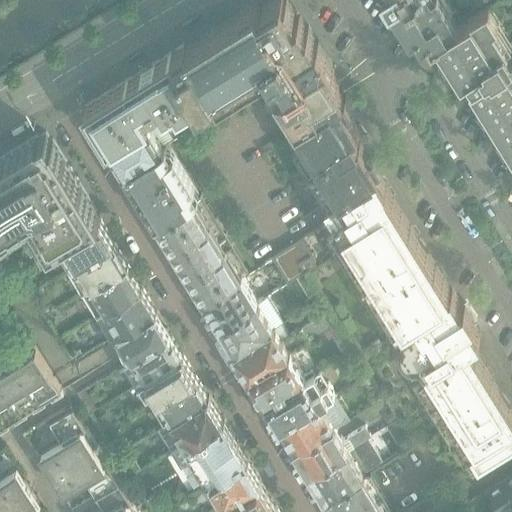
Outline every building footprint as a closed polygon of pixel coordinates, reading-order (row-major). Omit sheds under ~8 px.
[(318,50),(315,44),(318,42),(318,43),(320,42),(318,39),(317,39),(316,38),(310,29),(309,26),(307,27),(306,26),(305,26),(301,20),(302,20),(299,16),(296,18),(293,15),(295,14),(294,12),(293,12),(287,2),(288,2),(286,0),(285,1),(284,0),(273,0),(265,5),(263,7),(264,8),(260,10),(256,4),(254,5),(253,2),(240,10),(241,13),(238,15),(187,46),(186,44),(172,53),(199,97),(201,100),(214,91),(219,100),(270,68),(270,69),(270,71),(271,76),(272,80),(276,82),(280,84),(280,85),(275,88),(292,115),(297,123),(299,121),(341,97),(340,96),(342,94),(339,89),(336,84),(340,82),(338,78),(334,72),(335,72),(334,70),(335,69),(334,67),(333,67),(328,58),(328,57),(327,56),(328,55),(326,52),(325,53),(325,54),(322,56),(318,50)] [(450,9),(444,0),(391,0),(412,34),(414,33),(414,32),(417,31),(418,32),(419,31),(420,34),(420,35),(423,39),(430,35),(433,41),(439,38),(438,37),(443,34),(459,23),(456,19),(451,11),(450,9)] [(473,0),(468,0),(467,1),(472,9),(477,6),(473,0)] [(467,1),(462,4),(467,12),(472,9),(467,1)] [(462,4),(457,7),(462,15),(467,12),(462,4)] [(511,108),(511,40),(511,41),(488,5),(459,23),(443,34),(438,37),(439,38),(443,44),(442,45),(443,47),(440,49),(448,62),(449,62),(449,61),(451,60),(453,62),(454,62),(461,72),(460,72),(461,74),(460,74),(461,76),(460,77),(461,78),(462,77),(462,78),(466,75),(470,81),(466,83),(465,84),(465,86),(467,85),(468,87),(474,83),(481,95),(480,96),(482,97),(478,100),(487,113),(488,112),(487,112),(490,110),(491,113),(492,112),(496,119),(511,108)] [(457,7),(451,11),(456,19),(462,15),(457,7)] [(199,97),(172,53),(85,106),(108,144),(109,144),(148,121),(174,106),(176,110),(199,97)] [(361,140),(364,138),(365,139),(366,138),(365,137),(366,137),(365,135),(364,136),(364,135),(363,135),(359,130),(360,129),(360,128),(361,128),(360,126),(359,127),(358,126),(357,124),(350,114),(351,114),(350,111),(353,109),(353,110),(354,109),(353,108),(347,98),(346,96),(345,97),(344,95),(343,96),(342,94),(340,96),(341,97),(299,121),(297,123),(298,124),(290,129),(299,143),(295,146),(328,200),(378,167),(382,165),(382,166),(383,165),(382,164),(382,163),(381,164),(375,154),(376,154),(376,153),(375,152),(374,153),(371,155),(370,153),(369,153),(368,153),(362,144),(363,144),(362,143),(363,143),(361,141),(362,141),(361,140)] [(511,108),(496,119),(500,126),(500,127),(501,129),(498,131),(506,144),(507,143),(509,142),(510,144),(511,143),(511,144),(511,108)] [(164,146),(148,121),(109,144),(124,169),(164,146)] [(0,239),(1,241),(17,267),(52,246),(100,218),(99,218),(100,217),(100,216),(70,168),(53,139),(51,140),(46,132),(38,137),(37,135),(0,157),(0,239)] [(195,197),(186,182),(164,146),(124,169),(156,222),(195,197)] [(418,238),(402,213),(387,189),(388,189),(386,186),(388,184),(380,170),(380,169),(378,167),(328,200),(329,201),(327,202),(335,215),(330,218),(346,245),(363,272),(418,238)] [(246,269),(230,244),(217,221),(218,221),(216,218),(215,219),(202,196),(203,196),(201,194),(195,197),(156,222),(180,261),(181,261),(188,272),(187,272),(201,295),(246,269)] [(67,269),(114,242),(100,218),(52,246),(67,269)] [(317,262),(301,237),(272,255),(273,256),(288,280),(306,269),(317,262)] [(478,332),(472,322),(474,321),(473,320),(473,319),(472,317),(471,318),(464,306),(464,305),(463,304),(462,302),(460,303),(454,293),(455,293),(452,289),(451,290),(450,289),(443,279),(418,238),(363,272),(398,328),(401,326),(405,332),(402,336),(401,341),(401,346),(402,351),(405,355),(409,358),(414,359),(419,359),(421,358),(426,365),(414,372),(432,401),(485,368),(470,344),(471,343),(470,341),(476,338),(479,336),(480,336),(481,335),(478,331),(478,332)] [(81,290),(127,263),(114,242),(67,269),(81,290)] [(288,281),(288,280),(273,256),(255,268),(249,272),(247,268),(246,269),(201,295),(220,326),(220,325),(258,302),(257,301),(267,294),(288,281)] [(104,310),(141,287),(127,263),(81,290),(96,315),(104,310)] [(158,312),(142,286),(141,287),(104,310),(121,335),(122,334),(121,333),(156,311),(157,313),(158,312)] [(274,326),(281,322),(284,320),(267,294),(257,301),(258,302),(220,325),(229,340),(235,351),(274,326)] [(51,311),(46,302),(39,307),(44,315),(51,311)] [(335,325),(339,322),(330,308),(288,334),(281,322),(274,326),(235,351),(250,376),(251,376),(289,353),(324,331),(335,325)] [(167,330),(166,328),(167,328),(162,320),(158,312),(157,313),(156,311),(121,333),(122,334),(121,335),(126,343),(130,350),(131,349),(132,351),(167,330)] [(335,325),(324,331),(329,339),(339,332),(335,325)] [(183,355),(171,334),(167,328),(166,328),(167,330),(132,351),(131,349),(130,350),(134,356),(126,361),(139,382),(183,355)] [(392,358),(387,351),(380,339),(366,348),(375,363),(377,362),(380,365),(392,358)] [(58,383),(36,347),(18,358),(43,399),(54,392),(57,397),(64,392),(58,383)] [(80,349),(70,355),(73,360),(82,353),(80,349)] [(306,379),(289,353),(251,376),(267,403),(306,379)] [(158,397),(195,375),(183,355),(139,382),(151,402),(158,397)] [(43,399),(18,358),(0,369),(0,370),(25,410),(36,403),(38,408),(46,403),(43,399)] [(511,411),(510,408),(485,368),(432,401),(474,469),(496,455),(499,460),(501,459),(500,458),(507,453),(508,453),(510,452),(511,450),(511,411)] [(28,415),(25,410),(0,370),(0,411),(7,422),(17,415),(20,419),(28,415)] [(320,403),(335,394),(328,382),(321,385),(314,373),(306,379),(267,403),(282,426),(320,403)] [(163,424),(208,396),(195,375),(158,397),(166,410),(158,415),(163,424)] [(186,441),(223,417),(209,395),(208,396),(163,424),(159,426),(168,441),(173,438),(178,446),(186,441)] [(120,481),(108,462),(104,464),(83,429),(86,427),(71,403),(36,425),(41,432),(52,426),(61,440),(41,453),(51,468),(49,469),(53,476),(55,475),(65,491),(85,479),(94,493),(72,507),(75,511),(76,511),(98,499),(96,496),(120,481)] [(336,427),(343,423),(335,409),(327,414),(320,403),(282,426),(295,448),(296,450),(336,427)] [(9,426),(7,422),(0,411),(0,428),(2,431),(9,426)] [(248,458),(238,440),(223,417),(186,441),(178,446),(172,449),(182,466),(190,461),(194,467),(200,464),(210,480),(248,458)] [(405,432),(398,419),(387,426),(394,438),(405,432)] [(309,470),(371,435),(365,425),(343,439),(336,427),(296,450),(301,458),(309,470)] [(364,472),(382,461),(368,437),(371,435),(309,470),(324,496),(324,495),(364,472)] [(260,481),(261,480),(248,458),(210,480),(223,502),(260,481)] [(31,511),(41,506),(31,490),(33,489),(29,482),(27,483),(17,468),(0,478),(0,511),(31,511)] [(392,511),(385,499),(370,475),(367,477),(364,472),(324,495),(334,511),(392,511)] [(511,473),(487,489),(499,509),(498,509),(500,511),(501,511),(503,511),(511,507),(511,473)] [(134,511),(129,503),(132,500),(120,481),(96,496),(98,499),(105,511),(134,511)] [(227,511),(251,511),(272,500),(260,481),(223,502),(222,503),(227,511)] [(279,511),(272,500),(251,511),(279,511)]
